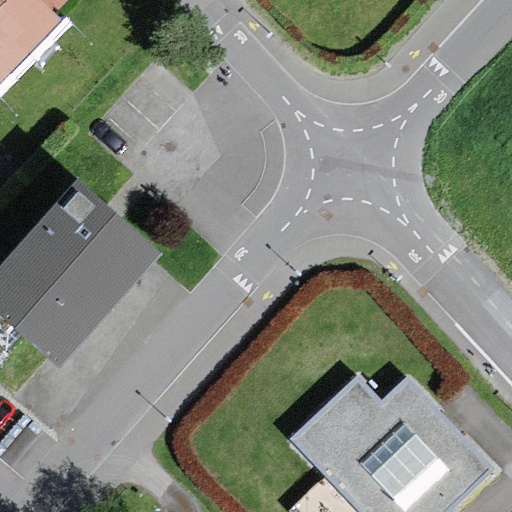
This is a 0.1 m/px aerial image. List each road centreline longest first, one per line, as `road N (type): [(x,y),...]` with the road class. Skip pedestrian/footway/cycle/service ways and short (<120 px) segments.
road 1 (residential): [(344,157),(28,511)]
road 2 (residential): [(344,157),(511,343)]
road 3 (residential): [(194,0),(344,157)]
road 4 (residential): [(492,0),(344,157)]
